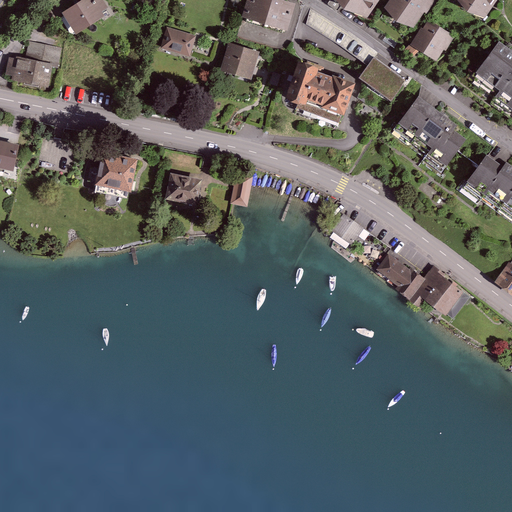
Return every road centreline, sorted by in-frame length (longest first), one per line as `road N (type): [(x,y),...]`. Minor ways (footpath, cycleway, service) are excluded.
road 1 (secondary): [(511,306),(362,198),(298,167),(0,98)]
road 2 (residential): [(306,0),(511,143)]
